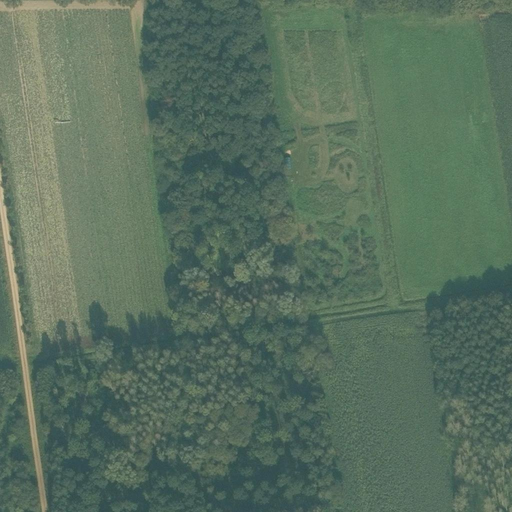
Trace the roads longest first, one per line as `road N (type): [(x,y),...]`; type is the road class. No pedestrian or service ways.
road 1 (track): [(511,297),(0,376)]
road 2 (track): [(0,180),(46,511)]
